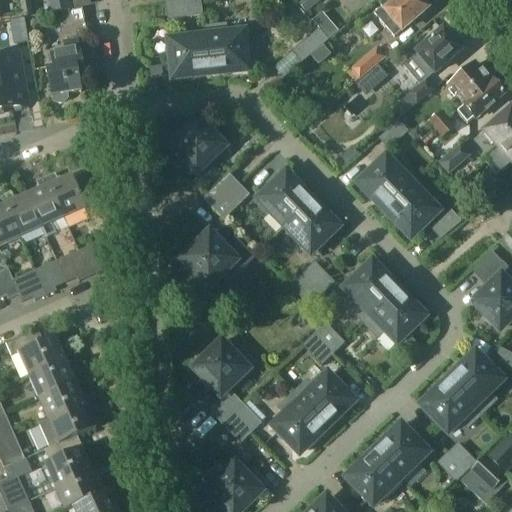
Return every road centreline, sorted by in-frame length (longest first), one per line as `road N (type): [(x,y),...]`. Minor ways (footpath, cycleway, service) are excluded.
road 1 (residential): [(423,283),(242,100),(129,106)]
road 2 (residential): [(277,511),(446,346),(442,301),(423,283)]
road 3 (residential): [(0,146),(63,134),(129,106)]
